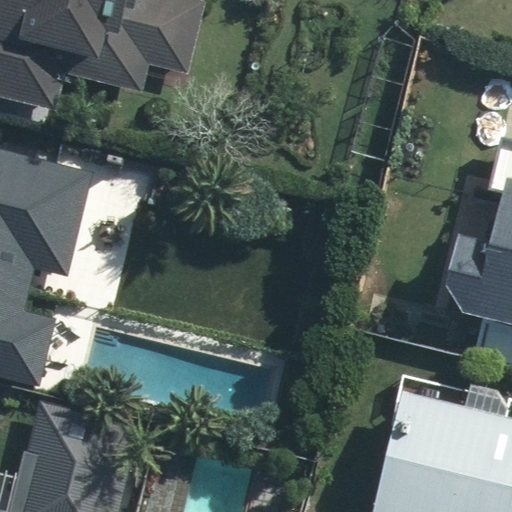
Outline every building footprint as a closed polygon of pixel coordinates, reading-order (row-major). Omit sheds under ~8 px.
[(183,78),(199,11),(158,1),(158,0),(0,0),(0,109),(57,123),(66,84),(137,101),(144,69),(183,78)] [(93,179),(0,159),(0,381),(49,392),(93,179)] [(448,239),(430,316),(511,333),(511,195),(497,192),(485,247),(448,239)] [(511,511),(511,427),(395,398),(366,511),(511,511)] [(123,511),(140,430),(40,410),(19,511),(123,511)]
